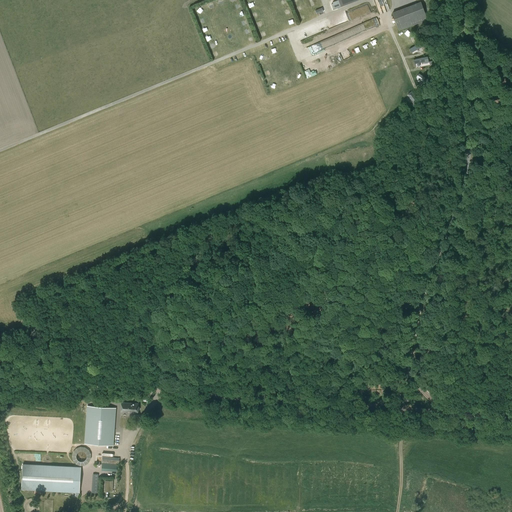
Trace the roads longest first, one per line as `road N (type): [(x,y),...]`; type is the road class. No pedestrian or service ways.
road 1 (unclassified): [(0,382),(376,407)]
road 2 (unclassified): [(411,367),(416,313),(466,169),(447,0)]
road 3 (unclassified): [(212,62),(365,0)]
